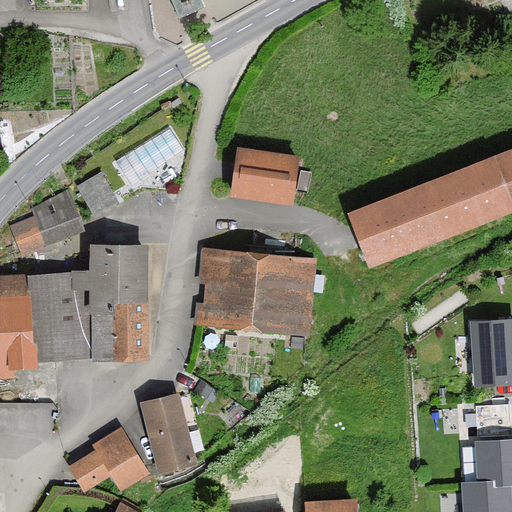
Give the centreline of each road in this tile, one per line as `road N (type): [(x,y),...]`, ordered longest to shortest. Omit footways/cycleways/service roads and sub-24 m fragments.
road 1 (residential): [(239,31),(187,233),(172,358),(105,412),(30,490),(19,511)]
road 2 (tertiary): [(0,210),(90,122),(180,62)]
road 3 (residential): [(180,62),(128,25),(0,21)]
